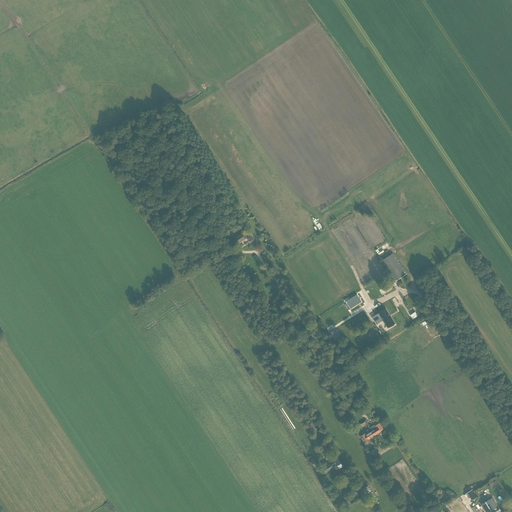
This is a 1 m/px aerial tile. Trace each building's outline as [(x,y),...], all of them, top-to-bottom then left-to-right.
[(249,232),(244,236),(242,233),(235,238),(235,239),(231,241),(235,248),(240,245),(239,244),(245,239),(247,238),(249,242),(253,239),(249,232)] [(393,254),(382,260),(396,281),(406,274),(393,254)] [(391,283),(379,290),(382,296),(394,289),(391,283)] [(404,313),(410,321),(421,314),(418,308),(412,312),(410,309),(404,313)] [(395,323),(386,309),(372,317),(376,324),(383,320),(388,328),(395,323)] [(371,431),(374,436),(381,432),(380,431),(383,429),(379,423),(374,426),(376,428),(371,431)] [(374,436),(371,431),(366,434),(365,433),(360,437),(364,443),(367,442),(369,440),(369,439),(374,436)] [(369,452),(374,460),(380,457),(375,449),(369,452)] [(333,468),(337,465),(339,468),(343,466),(336,455),(328,460),(333,468)] [(324,465),(328,471),(333,468),(328,460),(323,464),(324,465)] [(362,498),(366,495),(363,489),(358,492),(362,498)] [(472,489),(467,493),(471,500),(477,496),(472,489)] [(492,498),(482,504),(486,511),(499,511),(501,511),(492,498)]
